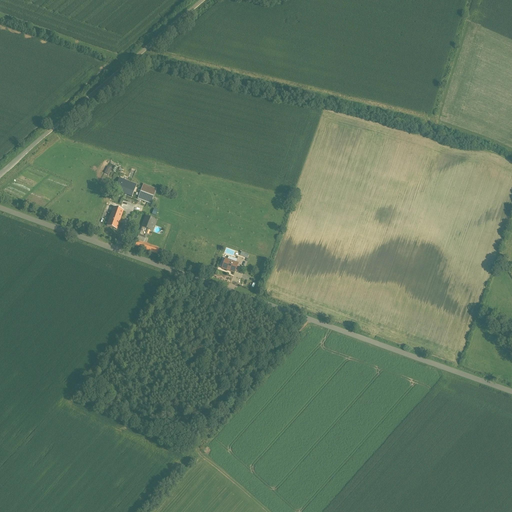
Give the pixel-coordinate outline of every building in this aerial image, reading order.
[(138,180),(122,173),(120,179),(116,177),(111,189),(151,204),(156,189),(138,182),(138,180)] [(114,207),(107,226),(117,230),(124,211),(114,207)] [(156,221),(146,217),(140,232),(147,234),(149,229),(152,231),(156,221)] [(159,249),(137,240),(135,246),(157,254),(159,249)] [(227,260),(225,259),(224,259),(223,259),(221,264),(223,265),(222,268),(235,273),(238,264),(236,263),(227,260)]
